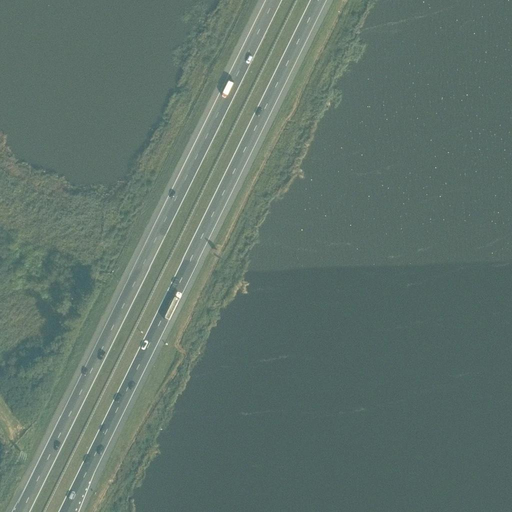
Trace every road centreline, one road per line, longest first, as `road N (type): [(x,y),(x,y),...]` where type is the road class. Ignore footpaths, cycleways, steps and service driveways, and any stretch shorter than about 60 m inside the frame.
road 1 (motorway): [(65,511),(318,0)]
road 2 (motorway): [(273,0),(20,511)]
